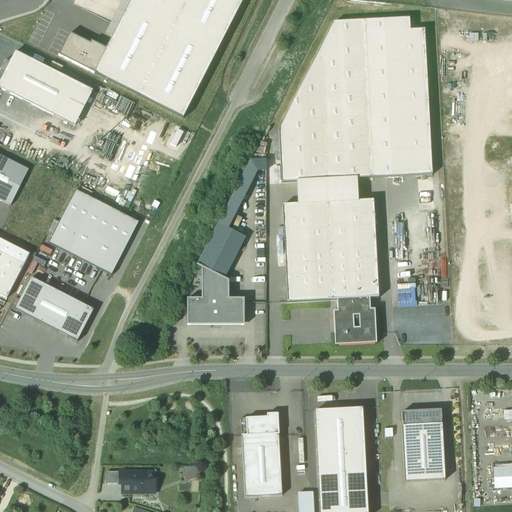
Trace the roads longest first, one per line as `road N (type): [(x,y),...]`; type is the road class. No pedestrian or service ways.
road 1 (unclassified): [(0,373),(106,387),(191,377),(511,377)]
road 2 (track): [(106,387),(123,315),(289,0)]
road 3 (track): [(238,101),(257,98),(316,0)]
